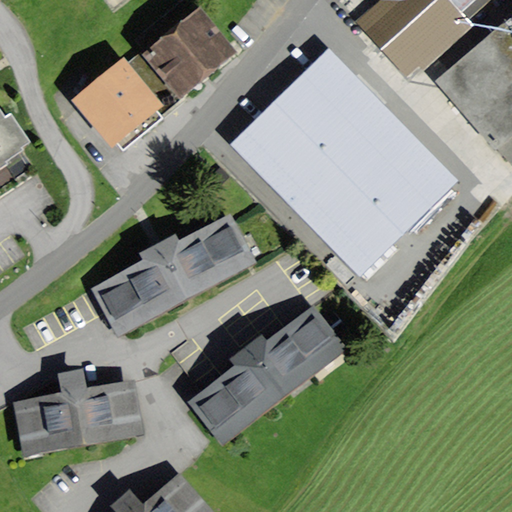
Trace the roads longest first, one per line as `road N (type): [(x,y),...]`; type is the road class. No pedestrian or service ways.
road 1 (residential): [(306,0),(154,180),(0,307)]
road 2 (residential): [(0,345),(45,365),(120,353),(146,373),(156,397),(161,440),(143,471),(67,511)]
